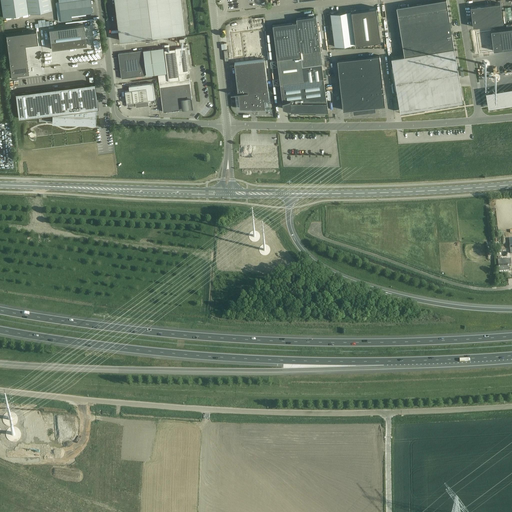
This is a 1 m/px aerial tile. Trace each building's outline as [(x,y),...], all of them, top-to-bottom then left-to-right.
[(0,0),(3,17),(28,13),(52,10),(50,0),(0,0)] [(73,0),(59,2),(56,2),(58,21),(61,21),(71,19),(71,15),(92,12),(90,0),(73,0)] [(115,0),(120,40),(186,32),(181,0),(115,0)] [(500,3),(470,7),(473,27),(503,23),(500,3)] [(336,11),(329,12),(331,25),(332,25),(335,46),(355,44),(380,40),(376,7),(369,8),(365,9),(350,11),(345,11),(339,12),(336,13),(336,11)] [(404,56),(392,58),(400,112),(463,102),(454,48),(448,8),(398,16),(404,56)] [(297,22),(301,55),(305,55),(304,51),(321,49),(316,15),(296,18),(297,22)] [(277,58),(301,55),(297,22),(273,25),(277,58)] [(85,24),(50,28),(53,48),(88,44),(85,24)] [(511,27),(491,31),(494,51),(511,48),(511,27)] [(36,30),(6,34),(11,75),(28,73),(25,45),(37,43),(36,30)] [(122,78),(145,75),(145,74),(146,74),(147,75),(167,72),(163,47),(143,50),(144,51),(142,51),(142,50),(118,53),(122,78)] [(189,78),(187,78),(186,74),(188,73),(190,73),(186,47),(165,49),(168,73),(158,74),(159,81),(163,112),(183,109),(183,108),(193,107),(191,98),(192,98),(189,78)] [(305,55),(301,55),(302,64),(322,62),(322,63),(321,49),(304,51),(305,55)] [(301,55),(277,58),(280,83),(304,80),(302,64),(301,55)] [(337,60),(343,110),(385,105),(379,55),(337,60)] [(264,59),(234,63),(238,91),(231,92),(231,93),(238,92),(240,108),(265,108),(264,100),(269,99),(264,59)] [(304,80),(280,83),(283,107),(287,108),(291,108),(291,110),(328,110),(328,108),(327,101),(326,96),(322,63),(322,62),(302,64),(304,80)] [(85,83),(84,74),(64,77),(65,85),(85,83)] [(38,84),(51,84),(51,76),(38,76),(38,84)] [(95,83),(15,93),(18,118),(52,114),(52,122),(86,123),(86,124),(95,124),(95,115),(93,115),(93,109),(96,108),(98,108),(95,83)] [(149,105),(148,100),(155,99),(153,83),(129,86),(130,90),(125,91),(127,106),(136,105),(136,107),(149,105)] [(504,259),(510,258),(508,248),(499,249),(500,255),(503,254),(504,259)] [(510,259),(498,260),(498,265),(499,272),(508,271),(508,266),(511,266),(510,259)]
